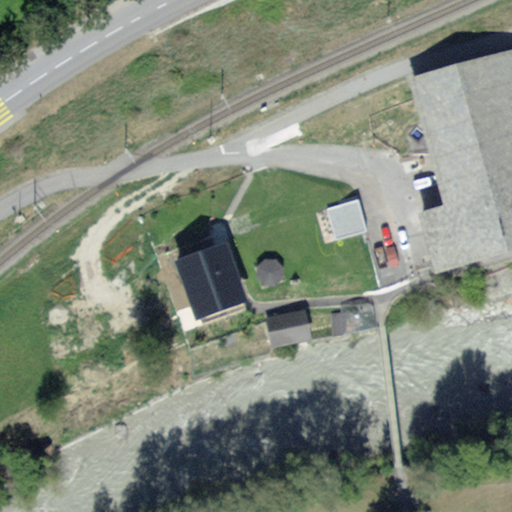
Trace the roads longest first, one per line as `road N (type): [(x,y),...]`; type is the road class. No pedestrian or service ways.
road 1 (primary): [(0,104),(174,0)]
road 2 (track): [(380,320),(383,295),(511,255)]
